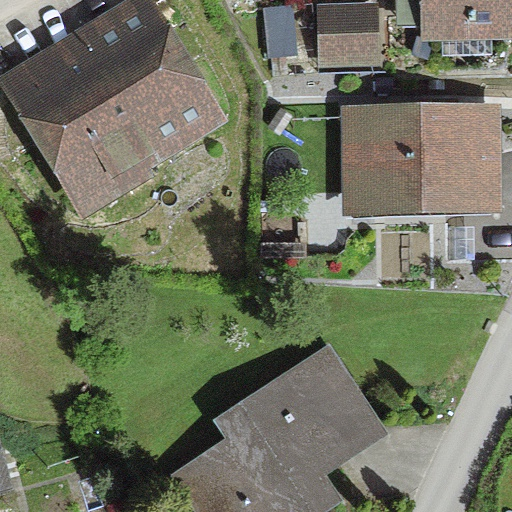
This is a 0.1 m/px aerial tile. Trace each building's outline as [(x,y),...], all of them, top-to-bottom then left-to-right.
[(511,0),(428,0),(429,30),(511,27),(511,0)] [(82,42),(90,55),(13,102),(65,188),(128,150),(137,164),(211,119),(142,6),(82,42)] [(369,12),(318,14),(319,63),(370,61),(369,12)] [(370,220),(370,208),(487,206),(486,118),(445,119),(445,108),(425,108),(426,120),(367,121),(368,208),(348,208),(349,220),(370,220)] [(199,511),(306,511),(286,480),(367,427),(322,357),(238,413),(257,441),(184,489),(199,511)]
